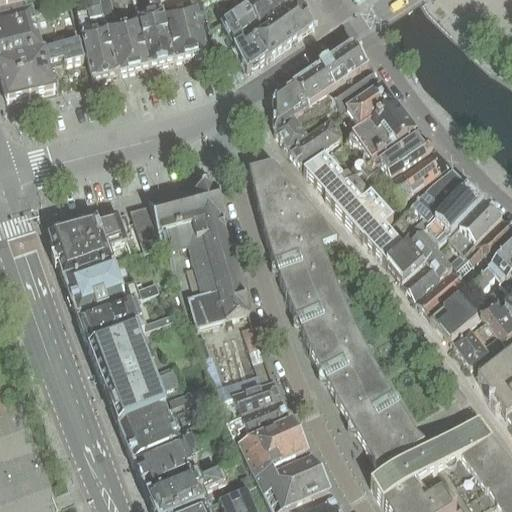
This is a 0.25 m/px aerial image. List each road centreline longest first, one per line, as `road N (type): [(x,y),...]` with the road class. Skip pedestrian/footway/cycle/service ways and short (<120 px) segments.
road 1 (residential): [(230,156),(279,165),(511,450)]
road 2 (residential): [(230,156),(310,421),(364,511)]
road 3 (tertiary): [(112,511),(0,200)]
road 4 (residential): [(355,28),(397,87),(511,209)]
road 5 (residential): [(0,180),(217,117)]
road 6 (residential): [(217,117),(355,28)]
